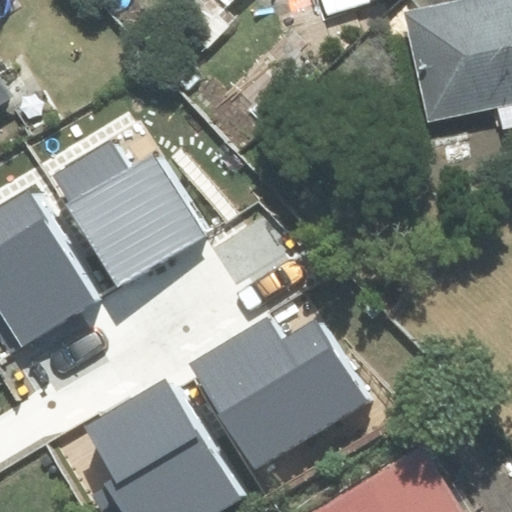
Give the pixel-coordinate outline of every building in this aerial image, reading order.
[(323,0),(328,13),(366,0),(323,0)] [(500,103),(505,127),(511,125),(511,0),(476,0),(409,15),(431,118),(500,103)] [(0,106),(12,99),(0,80),(0,106)] [(122,282),(209,231),(165,155),(136,172),(118,142),(60,176),(122,282)] [(0,301),(25,342),(104,295),(41,191),(0,215),(0,301)] [(260,469),(373,401),(325,321),(287,343),(274,321),(198,366),(260,469)] [(117,511),(216,511),(245,494),(175,382),(96,430),(123,473),(101,486),(117,511)] [(323,511),(460,511),(424,451),(323,511)]
